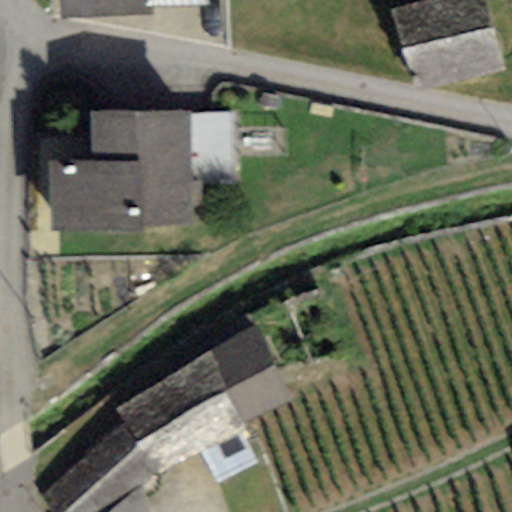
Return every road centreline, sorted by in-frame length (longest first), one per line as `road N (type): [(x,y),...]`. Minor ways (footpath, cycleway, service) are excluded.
road 1 (residential): [(511,126),(286,79),(74,53),(30,32),(9,0)]
road 2 (track): [(511,437),(343,511)]
